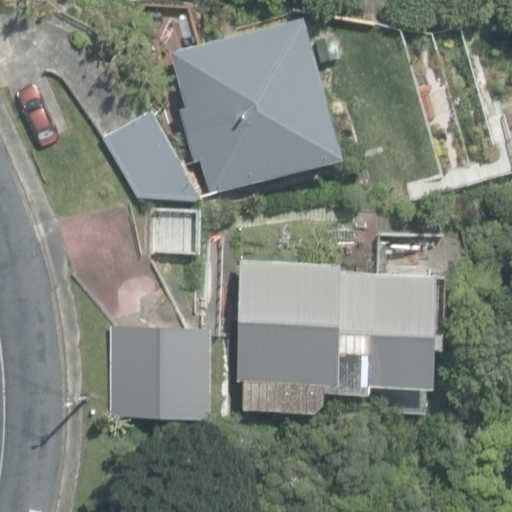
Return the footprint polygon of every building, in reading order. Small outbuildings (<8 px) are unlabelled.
[(201,157),(210,190),(344,153),(305,11),(171,47),(186,103),(180,105),(195,159),(201,157)] [(425,117),(443,110),(435,88),(417,95),(425,117)] [(136,196),(195,198),(203,193),(152,106),(101,136),(136,196)] [(244,409),(317,410),(326,400),(326,388),(373,389),(373,383),(435,385),(438,271),(343,269),(344,261),(241,259),(238,379),(245,379),(244,409)] [(110,413),(211,415),(210,322),(110,321),(110,413)]
